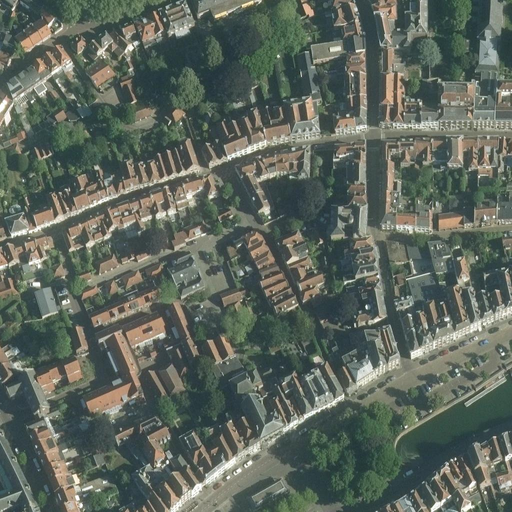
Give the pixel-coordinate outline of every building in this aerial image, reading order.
[(4,0),(3,2),(9,7),(7,9),(11,13),(21,0),(4,0)] [(44,10),(31,0),(22,0),(20,5),(29,11),(28,13),(30,14),(31,13),(36,16),(38,18),(38,17),(44,10)] [(250,9),(246,0),(203,0),(192,4),(191,5),(197,21),(210,16),(213,23),(226,18),(250,9)] [(246,0),(250,9),(268,1),(270,0),(246,0)] [(350,0),(337,0),(330,1),(332,13),(354,10),(350,0)] [(366,0),(372,13),(395,12),(400,12),(400,8),(395,8),(394,0),(366,0)] [(385,23),(375,24),(381,55),(410,56),(411,44),(426,44),(426,42),(427,41),(426,5),(425,5),(424,0),(414,0),(415,11),(410,12),(410,20),(405,21),(405,27),(405,36),(395,36),(395,27),(386,27),(385,23)] [(466,0),(465,27),(464,55),(476,56),(475,74),(498,75),(502,0),(466,0)] [(302,7),(306,17),(308,16),(309,18),(314,16),(312,11),(310,12),(308,5),(302,7)] [(161,16),(160,17),(169,39),(168,39),(168,40),(194,29),(185,7),(184,7),(184,8),(161,17),(161,16)] [(44,10),(38,17),(47,31),(50,29),(57,22),(57,21),(44,10)] [(325,15),(325,18),(331,17),(334,31),(360,27),(354,10),(332,13),(325,15)] [(395,12),(372,13),(375,24),(385,23),(386,27),(395,27),(405,27),(405,21),(396,21),(395,12)] [(37,26),(32,29),(42,43),(51,37),(47,31),(38,17),(38,18),(36,16),(32,19),(37,26)] [(159,17),(148,22),(157,45),(158,46),(162,44),(161,42),(168,39),(169,39),(160,17),(159,17)] [(28,32),(24,35),(24,36),(33,49),(42,43),(32,29),(27,21),(22,24),(28,32)] [(157,45),(148,22),(139,26),(134,28),(135,29),(140,40),(144,50),(157,45)] [(0,51),(1,51),(1,53),(13,58),(17,48),(16,47),(16,45),(11,38),(10,37),(13,36),(9,32),(6,30),(4,29),(0,25),(0,32),(2,33),(6,36),(4,43),(2,43),(1,43),(0,43),(0,51)] [(24,36),(24,35),(18,27),(14,30),(20,38),(15,41),(19,47),(25,55),(33,49),(24,36)] [(360,27),(334,31),(339,30),(341,42),(335,43),(335,46),(364,42),(360,27)] [(125,42),(132,46),(133,47),(135,49),(141,45),(140,44),(136,37),(135,37),(131,28),(121,33),(125,42)] [(121,33),(107,38),(117,47),(125,54),(133,47),(132,46),(125,42),(121,33)] [(105,36),(89,49),(97,58),(105,51),(106,53),(109,51),(112,54),(113,53),(119,59),(124,54),(125,54),(117,47),(107,38),(105,36)] [(97,58),(89,49),(78,37),(73,41),(76,45),(74,46),(72,45),(71,47),(71,49),(77,57),(85,51),(94,61),(97,58)] [(364,42),(335,46),(313,50),(311,50),(313,65),(345,60),(364,57),(364,42)] [(61,49),(51,56),(61,71),(65,77),(66,77),(69,81),(72,79),(67,72),(74,68),(61,49)] [(0,64),(7,67),(13,58),(1,53),(0,54),(0,64)] [(410,56),(381,55),(381,82),(403,81),(403,74),(406,74),(406,72),(404,72),(404,71),(400,71),(400,64),(401,64),(401,62),(406,62),(406,56),(410,56)] [(51,56),(41,63),(52,78),(55,83),(59,81),(65,77),(61,71),(51,56)] [(306,103),(284,108),(290,142),(320,138),(316,106),(321,106),(314,71),(310,71),(308,56),(297,58),(306,103)] [(338,67),(339,71),(365,68),(364,57),(345,60),(346,66),(338,67)] [(130,61),(124,63),(128,72),(133,70),(130,61)] [(41,63),(32,70),(42,85),(51,78),(55,83),(52,78),(41,63)] [(98,88),(115,76),(101,63),(86,74),(97,90),(98,88)] [(365,68),(339,71),(339,72),(336,72),(337,76),(345,75),(345,81),(366,79),(365,68)] [(32,70),(23,76),(34,91),(38,97),(46,91),(42,85),(32,70)] [(475,74),(474,87),(472,129),(494,129),(497,88),(498,75),(475,74)] [(23,76),(15,81),(25,97),(28,101),(31,104),(34,102),(30,93),(34,90),(34,91),(23,76)] [(119,84),(122,90),(133,86),(130,77),(121,80),(122,83),(119,84)] [(366,79),(345,81),(343,81),(344,91),(342,91),(343,97),(345,97),(345,104),(366,100),(366,89),(366,79)] [(167,94),(174,91),(170,80),(163,83),(167,94)] [(15,81),(6,88),(13,107),(15,111),(17,116),(22,114),(20,107),(28,101),(25,97),(15,81)] [(403,81),(381,82),(381,89),(381,112),(381,129),(400,129),(404,129),(404,99),(403,81)] [(186,82),(176,89),(180,95),(189,89),(186,82)] [(133,86),(122,90),(124,96),(135,91),(133,86)] [(0,96),(0,103),(10,110),(13,106),(15,111),(13,107),(6,88),(6,87),(0,96)] [(438,87),(437,106),(438,129),(455,129),(455,112),(454,112),(455,93),(440,93),(440,87),(438,87)] [(455,93),(454,112),(455,112),(455,129),(472,129),(474,87),(472,87),(471,93),(460,93),(460,91),(455,91),(455,93)] [(511,87),(497,88),(494,129),(511,128),(511,87)] [(135,91),(124,96),(126,101),(137,97),(135,91)] [(54,102),(58,99),(53,93),(49,95),(54,102)] [(404,99),(404,129),(421,129),(421,106),(412,105),(412,96),(407,96),(407,99),(404,99)] [(137,97),(126,101),(129,107),(139,102),(137,97)] [(97,100),(88,106),(93,113),(101,108),(97,100)] [(337,114),(337,120),(339,120),(343,120),(366,115),(366,100),(345,104),(337,105),(338,114),(337,114)] [(139,102),(129,107),(131,112),(136,110),(141,108),(142,108),(139,102)] [(0,103),(0,117),(4,120),(10,110),(0,103)] [(85,106),(76,112),(82,121),(91,115),(85,106)] [(147,106),(142,108),(141,108),(146,119),(151,117),(147,106)] [(174,106),(165,116),(167,118),(171,122),(175,125),(184,115),(174,106)] [(421,106),(421,129),(438,129),(437,106),(421,106)] [(141,108),(136,110),(140,121),(146,119),(141,108)] [(290,142),(284,108),(283,108),(283,109),(261,114),(270,146),(290,142)] [(59,109),(51,115),(56,123),(57,123),(59,126),(67,120),(59,109)] [(82,121),(76,112),(74,110),(65,116),(71,123),(82,121)] [(136,110),(131,112),(130,112),(135,123),(140,121),(136,110)] [(56,123),(51,115),(46,119),(48,121),(44,124),(48,129),(56,123)] [(248,123),(238,127),(249,154),(266,147),(256,115),(246,118),(248,123)] [(343,120),(339,120),(339,124),(354,122),(355,133),(366,131),(366,126),(366,115),(343,120)] [(171,122),(167,118),(163,122),(168,126),(171,122)] [(337,120),(333,121),(334,135),(334,136),(335,136),(355,133),(354,122),(339,124),(339,120),(337,120)] [(217,127),(208,130),(210,134),(214,133),(227,163),(238,158),(249,154),(238,127),(227,132),(225,125),(217,128),(217,127)] [(24,133),(17,136),(19,142),(26,140),(24,133)] [(85,147),(91,145),(88,133),(81,135),(85,147)] [(101,133),(94,134),(97,147),(106,145),(104,137),(102,138),(101,133)] [(210,134),(209,135),(210,137),(211,136),(216,146),(212,149),(211,149),(219,166),(227,163),(214,133),(210,134)] [(15,137),(8,140),(11,147),(18,144),(15,137)] [(55,152),(62,150),(59,138),(52,139),(55,152)] [(11,147),(8,140),(1,143),(4,150),(11,147)] [(37,147),(37,148),(38,150),(30,153),(35,164),(42,161),(41,160),(47,158),(53,156),(49,144),(43,146),(42,145),(37,147)] [(178,150),(179,152),(179,154),(187,177),(199,172),(191,147),(190,145),(178,150)] [(448,172),(456,172),(456,178),(462,178),(462,173),(462,145),(447,146),(448,171),(448,172)] [(477,145),(462,145),(462,173),(463,173),(476,173),(477,179),(479,179),(479,177),(479,171),(478,171),(477,145)] [(499,145),(477,145),(478,171),(479,171),(479,177),(489,177),(489,182),(497,182),(497,172),(498,172),(499,145)] [(499,145),(498,172),(503,173),(503,166),(501,166),(502,161),(507,161),(508,145),(499,145)] [(17,146),(5,151),(10,162),(22,157),(17,146)] [(219,166),(211,149),(206,152),(203,146),(198,148),(201,154),(209,169),(219,166)] [(382,159),(390,159),(398,159),(399,146),(381,146),(382,159)] [(399,146),(398,159),(400,159),(400,169),(409,169),(409,166),(414,166),(415,166),(415,165),(416,165),(416,163),(415,146),(399,146)] [(432,168),(432,146),(415,146),(416,163),(416,165),(415,165),(415,166),(414,166),(414,172),(418,172),(418,163),(422,162),(422,168),(432,168)] [(432,146),(432,168),(432,173),(438,173),(438,172),(447,172),(448,171),(447,146),(432,146)] [(339,160),(339,165),(346,165),(346,166),(357,166),(357,159),(365,159),(365,148),(345,149),(346,160),(339,160)] [(334,153),(333,165),(339,165),(339,160),(346,160),(345,149),(334,150),(334,153)] [(288,168),(288,177),(297,177),(297,180),(308,181),(310,151),(290,155),(289,168),(288,168)] [(179,154),(171,157),(178,179),(187,177),(179,154),(179,152),(179,154)] [(275,177),(276,177),(276,176),(288,177),(288,168),(289,168),(290,155),(281,157),(275,158),(275,167),(275,177)] [(171,157),(161,160),(169,182),(178,180),(178,179),(171,157)] [(275,158),(261,163),(269,180),(276,178),(276,177),(275,177),(275,167),(275,158),(281,157),(275,158)] [(346,166),(346,171),(365,170),(365,159),(357,159),(357,166),(346,166)] [(382,159),(382,165),(382,169),(390,169),(390,159),(382,159)] [(154,165),(161,185),(169,182),(161,160),(154,162),(154,165)] [(261,163),(251,166),(257,177),(253,178),(257,185),(269,180),(261,163)] [(154,165),(143,168),(149,188),(161,185),(154,165)] [(120,169),(120,172),(122,179),(124,179),(125,184),(122,185),(125,196),(139,191),(133,172),(131,166),(120,169)] [(132,166),(131,166),(133,172),(139,191),(149,188),(143,168),(133,171),(132,166)] [(239,184),(241,183),(253,178),(257,177),(251,166),(235,172),(238,177),(236,178),(239,184)] [(382,169),(381,183),(400,183),(394,183),(394,168),(390,169),(382,169)] [(98,186),(95,187),(98,195),(97,196),(100,206),(108,202),(102,184),(104,184),(102,173),(95,175),(94,170),(87,172),(92,186),(97,184),(98,186)] [(344,180),(344,189),(365,189),(365,170),(346,171),(346,180),(344,180)] [(121,175),(116,177),(117,179),(118,187),(114,189),(116,199),(125,196),(122,185),(125,184),(124,179),(122,179),(120,172),(121,175)] [(102,173),(104,184),(102,184),(108,202),(116,199),(114,189),(118,187),(117,179),(116,177),(116,176),(111,177),(105,174),(102,175),(102,173)] [(241,183),(250,201),(262,196),(269,194),(267,188),(259,189),(257,185),(253,178),(241,183)] [(85,179),(72,184),(72,185),(77,199),(85,196),(90,210),(100,206),(97,196),(98,195),(95,187),(89,189),(85,179)] [(211,179),(202,182),(205,193),(208,201),(219,197),(222,196),(218,187),(215,188),(211,179)] [(202,182),(182,188),(185,200),(205,193),(208,201),(205,193),(202,182)] [(381,183),(381,197),(400,198),(400,183),(381,183)] [(72,184),(65,187),(65,188),(68,195),(72,202),(77,216),(90,210),(85,196),(77,199),(72,185),(72,184)] [(185,200),(182,188),(172,192),(176,206),(178,211),(188,208),(185,200)] [(262,196),(250,201),(258,216),(269,212),(274,211),(267,188),(269,194),(262,196)] [(365,189),(344,189),(347,189),(347,197),(344,197),(344,195),(338,195),(338,197),(335,197),(336,201),(347,201),(365,200),(365,189)] [(170,192),(161,196),(166,215),(167,216),(176,214),(170,192)] [(68,195),(63,198),(71,218),(77,216),(72,202),(68,195)] [(161,196),(149,200),(155,217),(155,218),(156,220),(162,218),(162,217),(167,216),(166,215),(161,196)] [(381,197),(381,212),(399,213),(399,204),(400,204),(400,199),(400,198),(381,197)] [(48,205),(50,212),(51,212),(55,225),(64,221),(60,210),(59,210),(56,201),(55,198),(47,201),(48,205)] [(62,198),(56,201),(59,210),(60,210),(64,221),(71,218),(63,198),(62,198)] [(295,199),(286,199),(285,207),(286,207),(294,208),(295,199)] [(149,200),(139,204),(142,213),(139,214),(141,222),(142,223),(155,218),(155,217),(149,200)] [(333,211),(333,212),(366,212),(365,200),(347,201),(347,209),(343,208),(337,208),(337,211),(333,211)] [(497,200),(496,207),(497,207),(498,225),(505,224),(505,207),(501,207),(501,200),(497,200)] [(139,204),(128,208),(131,217),(133,217),(135,226),(134,226),(135,231),(137,234),(145,231),(142,223),(141,222),(139,214),(142,213),(139,204)] [(51,212),(50,212),(48,205),(40,207),(40,215),(32,218),(29,211),(29,212),(37,232),(55,225),(51,212)] [(9,212),(9,213),(11,220),(9,221),(10,223),(6,225),(11,239),(28,234),(29,235),(37,232),(29,212),(22,214),(20,209),(17,207),(11,209),(9,212)] [(415,207),(415,219),(416,219),(415,232),(432,233),(432,213),(429,213),(429,208),(415,207)] [(474,210),(474,211),(474,227),(496,225),(498,225),(497,207),(496,207),(496,208),(474,210)] [(128,208),(117,211),(124,231),(124,232),(125,234),(135,231),(134,226),(135,226),(133,217),(131,217),(128,208)] [(111,213),(103,217),(110,234),(118,231),(118,233),(124,231),(124,232),(124,231),(117,211),(111,213)] [(219,223),(232,217),(229,211),(216,218),(219,223)] [(463,212),(463,214),(463,229),(474,227),(474,211),(470,211),(463,212)] [(366,212),(333,212),(333,213),(332,213),(332,214),(331,244),(349,242),(349,243),(366,242),(366,212)] [(399,213),(381,212),(381,230),(396,231),(396,230),(397,219),(391,218),(391,213),(399,214),(399,213)] [(103,217),(95,220),(103,241),(103,242),(112,239),(110,234),(103,217)] [(396,230),(396,231),(408,232),(408,231),(415,232),(416,219),(415,219),(397,219),(396,230)] [(95,220),(86,224),(94,245),(103,241),(95,220)] [(203,223),(196,225),(201,237),(207,234),(203,223)] [(86,224),(78,228),(81,238),(85,247),(88,254),(90,253),(89,248),(95,245),(94,245),(86,224)] [(196,225),(183,231),(188,242),(201,237),(196,225)] [(78,228),(70,231),(77,250),(85,247),(81,238),(78,228)] [(77,250),(70,231),(62,234),(69,254),(74,252),(74,251),(77,250)] [(188,242),(183,231),(181,231),(183,234),(174,237),(176,243),(171,245),(174,251),(186,246),(184,243),(188,242)] [(227,264),(231,275),(235,273),(240,270),(238,267),(233,269),(231,263),(248,253),(263,245),(257,234),(226,251),(230,262),(227,264)] [(165,235),(159,237),(164,249),(170,247),(165,235)] [(275,245),(281,257),(304,246),(303,246),(299,235),(289,239),(275,245)] [(164,249),(159,237),(153,240),(158,251),(164,249)] [(511,237),(501,238),(504,257),(505,257),(506,263),(511,262),(511,260),(509,261),(508,253),(511,252),(511,237)] [(45,240),(33,244),(40,265),(46,263),(47,263),(44,253),(49,251),(48,247),(56,244),(50,238),(45,240)] [(345,262),(339,263),(339,264),(346,262),(360,260),(359,258),(373,255),(371,241),(366,242),(349,243),(350,252),(344,254),(345,262)] [(399,258),(397,245),(393,244),(387,244),(387,243),(386,244),(390,267),(400,265),(409,263),(409,261),(408,256),(399,258)] [(33,244),(23,247),(30,268),(29,268),(34,281),(51,276),(53,282),(65,278),(61,266),(49,270),(46,263),(40,265),(33,244)] [(263,245),(248,253),(253,263),(269,255),(263,245)] [(405,246),(397,245),(399,258),(408,256),(406,247),(406,246),(406,245),(405,245),(405,246)] [(304,246),(281,257),(286,268),(309,259),(309,258),(307,258),(306,255),(308,254),(304,246)] [(432,261),(428,248),(427,247),(406,246),(406,247),(408,256),(409,261),(432,261)] [(446,246),(438,247),(445,276),(454,274),(452,266),(446,246)] [(23,247),(13,251),(18,266),(18,267),(20,274),(21,274),(24,284),(34,281),(29,268),(30,268),(23,247)] [(438,247),(428,248),(432,261),(433,264),(432,265),(435,275),(435,278),(445,276),(438,247)] [(124,250),(126,258),(128,263),(136,260),(135,257),(132,248),(124,250)] [(13,251),(3,253),(8,269),(9,269),(14,268),(16,275),(20,274),(18,267),(18,266),(13,251)] [(135,257),(136,260),(137,263),(148,257),(146,252),(135,257)] [(173,260),(176,269),(193,262),(190,256),(189,253),(173,260)] [(253,263),(249,265),(255,275),(258,273),(259,274),(275,267),(269,255),(253,263)] [(339,264),(339,263),(333,264),(332,266),(333,269),(342,268),(351,264),(352,271),(376,267),(373,255),(359,258),(360,260),(346,262),(339,264)] [(113,256),(106,259),(111,271),(118,267),(113,256)] [(106,259),(100,262),(105,273),(111,271),(106,259)] [(309,259),(286,268),(291,278),(313,269),(309,259)] [(105,273),(100,262),(94,264),(99,276),(105,273)] [(176,269),(167,272),(176,290),(200,280),(193,262),(176,269)] [(469,333),(481,328),(469,280),(468,280),(464,263),(452,266),(454,274),(458,292),(469,333)] [(464,263),(468,280),(469,280),(481,328),(481,327),(483,327),(484,326),(484,327),(494,322),(487,297),(479,299),(478,293),(479,292),(480,292),(480,291),(477,278),(472,280),(469,269),(466,270),(464,263)] [(161,266),(155,268),(160,278),(165,276),(161,266)] [(275,267),(259,274),(261,279),(256,281),(256,282),(252,284),(253,288),(258,286),(259,286),(280,276),(275,267)] [(376,267),(352,271),(354,278),(351,278),(350,278),(343,279),(344,286),(360,282),(378,279),(376,267)] [(155,268),(150,270),(155,280),(160,278),(155,268)] [(313,269),(291,278),(296,288),(321,277),(315,279),(312,270),(313,270),(313,269)] [(155,280),(150,270),(145,272),(149,283),(155,280)] [(138,272),(129,276),(134,286),(142,282),(138,272)] [(80,285),(91,281),(88,273),(77,277),(80,285)] [(495,274),(483,277),(482,277),(484,288),(484,289),(498,285),(506,316),(511,314),(511,285),(510,274),(509,274),(496,277),(495,274)] [(435,275),(414,280),(419,299),(422,311),(433,350),(454,340),(438,286),(435,278),(435,275)] [(129,276),(121,279),(126,289),(134,286),(129,276)] [(280,276),(259,286),(262,294),(285,285),(281,276),(280,276)] [(407,287),(406,282),(405,279),(404,276),(400,277),(395,278),(392,279),(393,290),(407,287)] [(0,300),(17,295),(12,281),(5,283),(3,277),(0,278),(0,284),(4,283),(6,290),(0,292),(0,300)] [(321,277),(296,288),(297,288),(301,297),(300,298),(301,298),(317,291),(324,288),(321,277)] [(357,292),(379,287),(378,279),(360,282),(357,283),(357,287),(345,290),(346,294),(347,294),(357,292)] [(200,280),(176,290),(181,300),(205,290),(200,280),(201,280),(200,280)] [(433,350),(422,311),(419,299),(414,280),(412,280),(406,282),(407,287),(409,295),(411,302),(413,310),(410,311),(421,355),(433,350)] [(113,283),(105,286),(109,296),(117,293),(113,283)] [(446,284),(438,286),(454,340),(469,333),(458,292),(449,294),(446,284)] [(285,285),(262,294),(267,302),(289,291),(285,285)] [(498,285),(484,289),(487,297),(494,322),(506,316),(498,285)] [(358,297),(349,299),(350,304),(363,301),(381,297),(379,287),(357,292),(358,297)] [(79,295),(81,301),(98,294),(96,288),(79,295)] [(138,295),(139,298),(144,309),(160,301),(155,288),(154,288),(138,295)] [(237,290),(231,293),(235,304),(239,302),(241,301),(237,290)] [(289,291),(267,302),(271,309),(292,298),(289,291)] [(301,298),(300,298),(303,306),(307,303),(310,303),(313,309),(327,303),(326,298),(321,300),(317,291),(301,298)] [(42,320),(62,314),(61,308),(56,309),(51,292),(35,297),(42,320)] [(137,293),(120,300),(122,305),(127,316),(139,311),(141,309),(144,309),(139,298),(138,295),(137,293)] [(231,293),(225,295),(230,306),(235,304),(231,293)] [(225,295),(220,297),(224,308),(227,307),(230,306),(225,295)] [(381,297),(363,301),(366,315),(352,318),(354,329),(357,328),(358,329),(370,327),(370,326),(374,325),(386,322),(381,297)] [(292,298),(271,309),(267,312),(268,314),(273,312),(276,318),(298,308),(292,298)] [(230,306),(227,307),(229,313),(241,308),(239,302),(235,304),(230,306)] [(410,311),(413,310),(411,302),(408,303),(401,304),(394,306),(396,315),(398,314),(410,311)] [(104,309),(106,312),(111,323),(127,316),(122,305),(112,309),(111,307),(105,309),(104,309)] [(170,318),(175,328),(185,324),(178,307),(165,312),(166,315),(168,319),(170,318)] [(241,308),(229,313),(231,318),(243,313),(241,308)] [(320,324),(327,321),(322,310),(315,313),(320,324)] [(410,311),(398,314),(405,341),(406,342),(408,348),(407,348),(408,353),(409,353),(411,360),(421,355),(410,311)] [(106,312),(95,316),(94,314),(90,316),(88,317),(94,330),(111,323),(106,312)] [(243,313),(231,318),(234,324),(245,319),(243,313)] [(157,316),(146,320),(155,340),(158,338),(159,341),(166,338),(162,328),(159,321),(157,316)] [(146,320),(136,325),(146,347),(152,344),(151,341),(155,340),(146,320)] [(0,336),(13,326),(10,322),(0,329),(0,336)] [(185,324),(175,328),(179,340),(175,342),(177,347),(190,342),(193,340),(185,324)] [(136,325),(126,329),(135,348),(138,347),(139,349),(146,347),(136,325)] [(118,330),(95,340),(101,355),(105,353),(119,385),(112,388),(122,410),(122,409),(121,407),(128,404),(129,407),(135,404),(137,408),(146,404),(130,368),(134,366),(118,330)] [(390,332),(378,335),(387,372),(400,366),(390,332)] [(81,358),(88,355),(81,333),(70,337),(76,356),(80,355),(81,358)] [(351,347),(352,347),(365,344),(374,378),(387,372),(378,335),(379,340),(369,340),(368,335),(364,335),(350,338),(348,338),(348,341),(350,341),(351,347)] [(229,388),(236,401),(253,392),(254,395),(257,402),(262,400),(258,392),(261,391),(261,389),(255,375),(249,378),(247,379),(241,369),(231,353),(226,339),(201,351),(210,369),(221,393),(229,388)] [(166,353),(166,354),(172,366),(173,365),(179,381),(181,380),(193,375),(203,370),(200,363),(199,362),(190,344),(190,342),(177,347),(175,342),(169,344),(169,346),(164,348),(166,353)] [(345,351),(339,354),(345,362),(342,363),(355,390),(374,378),(365,344),(352,347),(354,352),(358,351),(360,354),(350,359),(345,351)] [(0,359),(4,356),(12,351),(9,347),(1,352),(0,350),(0,359)] [(332,351),(334,355),(331,356),(336,366),(340,364),(341,365),(334,369),(346,396),(356,390),(355,390),(342,363),(345,362),(339,354),(336,349),(332,351)] [(311,364),(322,360),(319,355),(308,360),(311,364)] [(4,356),(0,359),(0,373),(12,366),(19,362),(16,358),(8,362),(4,356)] [(10,402),(24,396),(27,404),(30,411),(34,420),(49,414),(45,405),(43,401),(44,401),(43,400),(42,397),(55,392),(52,385),(66,379),(69,385),(82,380),(73,359),(33,376),(19,384),(19,386),(4,392),(10,402)] [(172,366),(155,374),(170,401),(187,392),(181,380),(179,381),(173,365),(172,366)] [(314,369),(317,376),(324,388),(333,383),(324,365),(317,369),(316,368),(314,369)] [(16,373),(12,366),(0,373),(0,384),(2,388),(27,373),(24,368),(16,373)] [(256,375),(249,378),(255,375),(261,389),(263,388),(267,397),(272,395),(290,430),(298,426),(286,400),(280,386),(279,386),(272,368),(256,375)] [(155,374),(143,380),(143,381),(158,407),(170,401),(155,374)] [(317,376),(298,386),(313,417),(334,407),(333,407),(334,406),(324,388),(317,376)] [(291,380),(280,386),(286,400),(292,397),(304,422),(307,420),(311,418),(312,418),(313,418),(313,417),(298,386),(297,386),(294,379),(291,380)] [(333,383),(324,388),(334,406),(343,401),(333,383)] [(122,410),(112,388),(80,402),(83,410),(86,409),(90,418),(93,416),(94,419),(105,414),(106,417),(122,410)] [(262,400),(257,402),(262,414),(265,415),(266,417),(266,418),(266,420),(265,421),(265,422),(267,422),(268,423),(272,421),(275,420),(283,435),(289,431),(290,430),(272,395),(267,397),(263,388),(261,389),(261,391),(258,392),(262,400)] [(253,392),(236,401),(242,412),(261,448),(262,447),(265,445),(266,445),(267,445),(267,444),(270,442),(270,443),(272,442),(272,441),(275,439),(275,440),(277,439),(277,438),(280,437),(282,436),(283,435),(275,420),(272,421),(268,423),(267,422),(265,422),(265,421),(266,420),(266,418),(266,417),(265,415),(262,414),(257,402),(254,395),(253,392)] [(292,397),(286,400),(298,426),(304,422),(292,397)] [(36,425),(24,430),(29,439),(52,429),(51,429),(47,420),(51,419),(59,415),(57,411),(49,415),(49,414),(34,420),(34,421),(35,421),(36,425)] [(228,419),(225,420),(230,429),(231,429),(233,428),(234,428),(247,455),(248,455),(260,448),(261,448),(242,412),(231,418),(231,417),(230,417),(228,419)] [(152,420),(130,429),(135,439),(133,440),(143,454),(156,446),(159,450),(160,450),(171,443),(158,421),(152,420)] [(217,429),(206,435),(212,447),(223,441),(235,464),(245,457),(246,456),(247,455),(234,428),(233,428),(231,429),(230,429),(220,434),(217,429)] [(52,429),(29,439),(34,450),(52,442),(65,437),(63,432),(55,436),(52,429)] [(130,429),(124,431),(129,441),(133,440),(135,439),(130,429)] [(124,431),(113,436),(118,447),(124,444),(137,462),(138,462),(139,461),(144,468),(145,468),(147,467),(149,470),(142,475),(152,489),(157,486),(158,488),(159,489),(160,489),(161,489),(162,489),(162,488),(163,490),(157,495),(168,511),(175,511),(180,507),(181,506),(170,490),(165,486),(159,477),(143,454),(133,440),(129,441),(124,431)] [(0,511),(37,511),(26,486),(22,478),(19,474),(20,474),(19,472),(16,467),(16,466),(15,466),(13,461),(13,459),(12,460),(10,454),(9,453),(6,448),(7,448),(6,447),(5,447),(3,442),(2,440),(0,436),(0,511)] [(194,437),(179,445),(199,478),(197,479),(194,481),(201,491),(203,489),(205,487),(226,471),(220,460),(211,466),(206,457),(194,437)] [(511,456),(507,439),(498,442),(504,462),(506,468),(507,473),(509,479),(511,478),(511,476),(511,472),(508,463),(511,461),(511,456)] [(86,445),(91,455),(93,459),(100,455),(101,454),(95,441),(86,445)] [(215,452),(206,457),(211,466),(220,460),(226,471),(235,464),(223,441),(212,447),(215,452)] [(52,442),(34,450),(40,462),(56,456),(61,454),(61,453),(67,451),(65,447),(56,450),(52,442)] [(486,448),(492,466),(504,462),(498,442),(486,448)] [(156,446),(143,454),(159,477),(172,467),(166,458),(160,450),(159,450),(156,446)] [(486,448),(479,452),(490,486),(497,484),(498,487),(510,483),(509,479),(497,482),(495,476),(492,466),(486,448)] [(479,452),(467,458),(474,477),(480,490),(490,486),(479,452)] [(56,456),(40,462),(45,474),(61,468),(64,467),(66,466),(61,454),(56,456)] [(93,462),(89,463),(91,470),(105,465),(100,455),(93,459),(91,455),(93,462)] [(169,456),(166,458),(172,467),(181,480),(179,481),(192,498),(201,491),(194,481),(181,461),(180,460),(174,464),(169,456)] [(455,465),(469,492),(476,488),(468,470),(464,461),(464,460),(463,460),(455,465)] [(446,472),(450,477),(451,479),(450,479),(458,491),(459,491),(460,493),(459,493),(461,496),(464,494),(469,492),(455,465),(446,471),(446,472)] [(61,468),(45,474),(47,480),(53,478),(53,476),(57,475),(58,477),(66,473),(64,467),(61,468)] [(172,467),(159,477),(165,486),(170,490),(181,506),(192,498),(179,481),(181,480),(172,467)] [(446,472),(436,480),(450,503),(454,509),(455,511),(464,511),(481,503),(478,495),(470,499),(468,496),(465,497),(464,494),(461,496),(459,493),(460,493),(459,491),(458,491),(450,479),(451,479),(450,477),(446,472)] [(53,478),(47,480),(50,486),(69,479),(70,479),(69,479),(66,473),(58,477),(57,475),(53,476),(53,478)] [(504,474),(495,476),(497,482),(509,479),(507,473),(504,474)] [(142,475),(140,475),(132,480),(150,506),(148,507),(151,506),(155,511),(168,511),(157,495),(156,496),(152,489),(142,475)] [(86,486),(55,497),(60,511),(61,511),(77,507),(116,491),(110,476),(86,486)] [(69,479),(50,486),(51,489),(55,497),(86,486),(84,478),(76,481),(77,483),(73,485),(71,478),(70,479),(69,479)] [(258,511),(290,494),(282,480),(246,500),(252,511),(258,511)] [(436,480),(427,487),(440,509),(441,511),(455,511),(454,509),(448,511),(445,511),(443,507),(450,503),(436,480)] [(418,494),(416,496),(423,508),(425,507),(428,511),(435,511),(440,509),(427,487),(418,494)] [(416,496),(408,502),(413,511),(424,511),(423,508),(416,496)] [(132,505),(134,511),(139,508),(141,511),(146,511),(145,510),(140,501),(139,500),(132,503),(132,505)] [(142,500),(140,501),(145,510),(146,511),(155,511),(151,506),(148,507),(142,500)] [(400,507),(397,509),(399,511),(413,511),(408,502),(400,507)]
